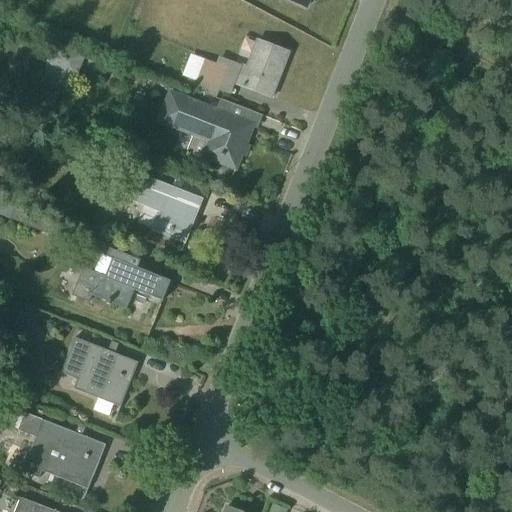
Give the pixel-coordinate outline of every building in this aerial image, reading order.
[(279,0),(305,10),(308,0),(279,0)] [(77,86),(86,53),(55,44),(46,77),(77,86)] [(191,57),(183,76),(231,96),(236,86),(270,101),(287,59),(255,45),(244,71),(217,60),(214,66),(191,57)] [(232,172),(250,127),(166,94),(154,124),(192,139),(186,154),(232,172)] [(158,193),(127,181),(117,208),(147,220),(139,241),(184,258),(207,200),(164,183),(158,193)] [(82,269),(73,292),(91,299),(126,312),(134,293),(159,303),(168,281),(142,271),(145,264),(103,248),(93,273),(82,269)] [(90,346),(90,347),(77,341),(63,376),(77,381),(73,391),(122,410),(126,400),(139,366),(90,346)] [(106,449),(41,423),(23,467),(88,493),(106,449)] [(49,511),(20,499),(14,511),(49,511)]
